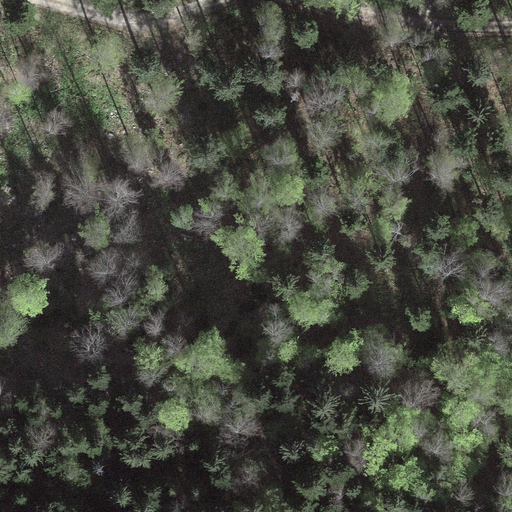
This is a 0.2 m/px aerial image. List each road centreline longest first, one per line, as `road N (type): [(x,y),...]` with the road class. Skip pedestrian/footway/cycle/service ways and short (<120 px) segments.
road 1 (track): [(322,0),(356,14),(511,24)]
road 2 (track): [(63,0),(143,18),(208,0)]
